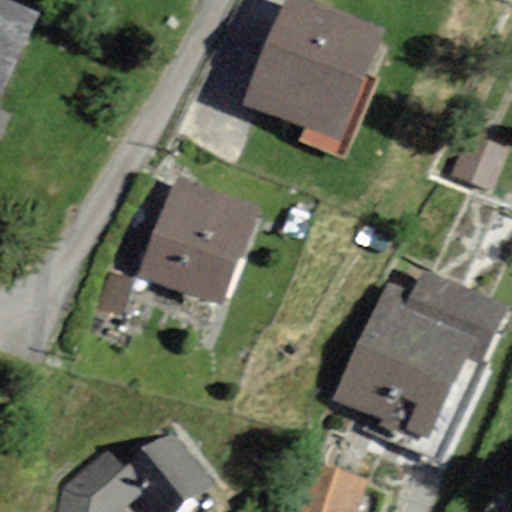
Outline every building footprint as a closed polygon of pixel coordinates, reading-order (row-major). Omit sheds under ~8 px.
[(241,111),(341,151),(384,42),(284,3),(241,111)] [(0,132),(9,111),(0,106),(0,101),(33,25),(0,10),(0,132)] [(138,286),(225,313),(258,210),(171,183),(138,286)] [(330,407),(432,447),(465,364),(478,369),(501,309),(416,276),(406,301),(377,290),(330,407)] [(103,456),(58,492),(53,511),(128,511),(130,511),(199,511),(214,500),(166,439),(119,476),(103,456)] [(317,465),(298,511),(368,511),(378,489),(317,465)]
